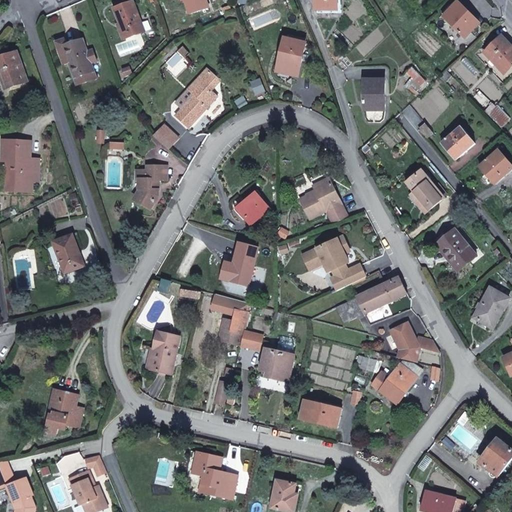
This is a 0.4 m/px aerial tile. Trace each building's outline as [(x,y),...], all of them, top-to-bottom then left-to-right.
[(209,7),(206,0),(184,0),(189,14),(209,7)] [(338,10),(338,0),(317,0),(318,10),(338,10)] [(145,32),(134,1),(114,9),(120,24),(125,39),(145,32)] [(466,38),(481,23),(459,2),(444,17),(466,38)] [(511,65),(511,64),(511,62),(511,46),(503,36),(485,53),(505,74),(511,67),(511,65)] [(64,46),(68,45),(66,39),(56,42),(64,65),(70,64),(64,46)] [(298,77),(306,44),(286,39),(279,68),(290,70),(289,75),(298,77)] [(97,61),(93,50),(88,52),(83,40),(68,45),(64,46),(70,64),(75,78),(94,71),(91,63),(97,61)] [(28,82),(18,52),(0,58),(0,72),(2,79),(5,78),(9,88),(28,82)] [(426,82),(412,68),(410,70),(407,73),(421,87),(422,86),(426,82)] [(212,91),(218,84),(217,82),(219,79),(208,69),(189,90),(196,95),(176,116),(189,128),(218,97),(212,91)] [(96,78),(94,71),(75,78),(77,85),(96,78)] [(446,83),(453,76),(448,72),(441,78),(446,83)] [(265,91),(261,79),(254,82),(258,94),(265,91)] [(386,111),(386,80),(365,80),(365,110),(386,111)] [(248,104),(243,96),(236,102),(240,109),(248,104)] [(117,110),(121,105),(116,101),(112,106),(117,110)] [(489,114),(497,106),(494,104),(487,112),(489,114)] [(502,127),(509,120),(497,106),(489,114),(502,127)] [(434,133),(426,124),(420,129),(428,139),(434,133)] [(179,138),(165,125),(154,137),(169,150),(179,138)] [(467,151),(475,144),(462,128),(443,144),(456,160),(463,155),(468,151),(467,151)] [(38,182),(39,159),(31,159),(31,149),(26,149),(26,142),(4,141),(3,153),(9,153),(8,161),(7,191),(32,192),(33,182),(38,182)] [(496,185),(511,170),(511,165),(500,151),(481,167),(496,185)] [(159,187),(159,180),(168,180),(168,167),(148,166),(148,171),(138,171),(138,180),(140,180),(140,191),(135,200),(151,209),(159,196),(159,190),(157,190),(157,188),(157,187),(159,187)] [(430,210),(445,198),(423,171),(408,183),(415,192),(430,210)] [(343,205),(330,179),(314,187),(316,191),(317,192),(307,197),(301,200),(310,219),(327,211),(333,224),(349,218),(343,205)] [(430,210),(415,192),(412,195),(426,214),(430,210)] [(251,224),(270,208),(258,195),(239,211),(245,218),(251,224)] [(245,218),(239,211),(237,213),(243,220),(245,218)] [(478,256),(456,230),(447,238),(449,240),(439,248),(459,272),(478,256)] [(83,267),(78,255),(80,254),(73,235),(54,242),(66,273),(83,267)] [(348,271),(346,265),(350,263),(345,254),(342,255),(340,250),(348,246),(344,237),(326,246),(325,244),(317,247),(318,249),(312,252),(319,266),(325,263),(329,272),(333,270),(336,277),(332,279),(338,291),(352,284),(367,277),(361,265),(348,271)] [(439,248),(449,240),(447,238),(437,246),(439,248)] [(249,286),(259,248),(240,243),(230,281),(249,286)] [(351,251),(348,246),(340,250),(342,255),(345,254),(351,251)] [(319,266),(312,252),(304,256),(311,270),(319,266)] [(366,314),(408,294),(400,278),(358,298),(366,314)] [(168,291),(170,284),(164,282),(162,289),(168,291)] [(494,329),(511,299),(491,288),(483,303),(485,305),(477,319),(494,329)] [(200,299),(201,292),(183,290),(182,296),(200,299)] [(247,318),(250,304),(217,295),(213,310),(236,315),(247,318)] [(366,314),(358,298),(337,308),(345,324),(366,314)] [(477,319),(485,305),(483,303),(475,318),(477,319)] [(244,332),(247,318),(236,315),(234,320),(232,330),(232,331),(243,334),(244,332)] [(232,330),(234,320),(226,318),(223,328),(232,330)] [(420,337),(418,343),(409,323),(391,331),(401,350),(399,358),(417,362),(421,349),(441,354),(441,352),(434,341),(433,341),(420,337)] [(241,346),(243,334),(232,331),(232,330),(223,328),(220,341),(241,346)] [(172,375),(181,337),(158,332),(154,350),(156,350),(151,370),(172,375)] [(262,336),(244,332),(243,334),(241,346),(259,350),(262,336)] [(293,356),(295,346),(293,343),(283,340),(280,342),(277,353),(293,356)] [(151,370),(156,350),(154,350),(153,349),(148,369),(151,370)] [(289,381),(295,357),(293,356),(277,353),(267,350),(263,370),(269,371),(280,374),(279,379),(289,381)] [(372,371),(375,361),(365,358),(363,363),(361,368),(372,371)] [(418,378),(424,370),(415,364),(404,362),(401,365),(418,378)] [(398,404),(418,378),(401,365),(391,379),(382,391),(398,404)] [(439,381),(441,369),(433,367),(432,380),(439,381)] [(382,391),(391,379),(383,372),(373,385),(382,391)] [(225,405),(230,384),(222,383),(217,403),(225,405)] [(54,415),(60,391),(55,390),(50,414),(52,415),(54,415)] [(80,428),(83,412),(76,410),(79,396),(60,391),(54,415),(52,415),(47,433),(57,435),(59,428),(65,430),(67,425),(80,428)] [(360,405),(363,393),(354,392),(352,404),(360,405)] [(338,428),(343,409),(306,401),(302,419),(338,428)] [(499,476),(511,460),(511,450),(499,440),(482,462),(499,476)] [(233,499),(238,476),(220,472),(218,471),(221,458),(201,453),(196,474),(204,476),(201,492),(233,499)] [(107,473),(100,455),(86,459),(89,468),(94,467),(98,476),(107,473)] [(0,474),(10,470),(7,461),(0,462),(0,474)] [(0,479),(12,475),(10,470),(0,474),(0,479)] [(97,511),(108,508),(103,495),(97,498),(93,489),(96,487),(90,471),(70,479),(81,505),(84,504),(86,511),(97,511)] [(16,483),(12,475),(0,479),(0,486),(1,489),(8,487),(8,486),(16,483)] [(16,511),(35,511),(36,508),(32,496),(34,495),(27,478),(16,483),(8,486),(8,487),(17,510),(16,511)] [(292,511),(295,511),(299,495),(295,494),(297,485),(279,481),(273,508),(292,511)] [(488,498),(496,488),(488,481),(480,491),(488,498)] [(103,495),(99,486),(96,487),(93,489),(97,498),(103,495)] [(428,511),(453,511),(457,499),(443,496),(435,494),(427,491),(422,510),(428,511)] [(461,511),(464,501),(457,499),(453,511),(461,511)]
